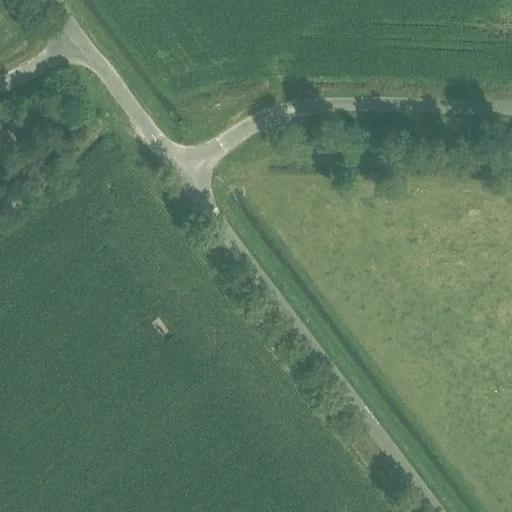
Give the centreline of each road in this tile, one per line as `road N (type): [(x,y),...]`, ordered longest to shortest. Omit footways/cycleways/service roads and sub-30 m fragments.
road 1 (unclassified): [(441,511),(186,171)]
road 2 (unclassified): [(511,106),(286,107),(186,171)]
road 3 (unclassified): [(186,171),(79,38)]
